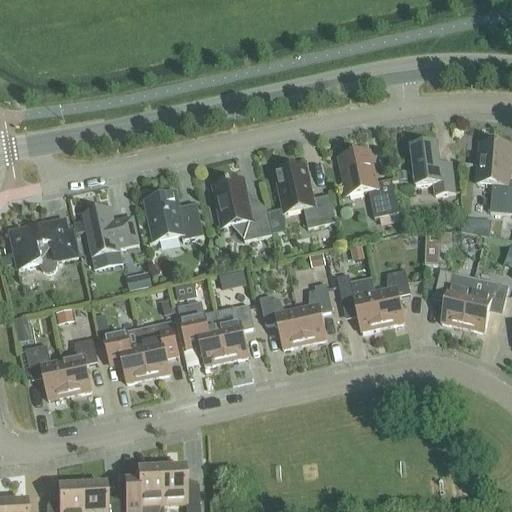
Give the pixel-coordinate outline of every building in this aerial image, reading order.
[(511,149),(480,147),(477,187),(492,188),(490,217),(511,218),(511,185),(509,185),(511,149)] [(440,175),(437,148),(411,151),(415,190),(434,188),(435,199),(455,197),(452,173),(440,175)] [(374,222),(398,217),(391,184),(375,187),(369,156),(339,162),(347,200),(368,195),(374,222)] [(308,233),(335,227),(329,200),(313,203),(306,170),(275,176),(284,218),(303,213),(308,233)] [(405,175),(397,176),(398,184),(406,183),(405,175)] [(244,245),(271,239),(265,211),(250,214),(243,184),(213,190),(222,232),(240,228),(244,245)] [(182,245),(204,240),(197,208),(183,211),(184,214),(177,216),(173,199),(140,206),(140,207),(148,206),(156,245),(149,246),(149,248),(181,240),(182,245)] [(110,213),(83,219),(84,225),(87,236),(92,262),(120,256),(119,253),(139,249),(133,222),(119,225),(120,229),(114,231),(110,213)] [(56,267),(56,266),(78,261),(72,235),(68,236),(65,224),(45,229),(45,227),(29,230),(30,232),(10,236),(18,274),(40,269),(41,270),(42,272),(43,273),(44,274),(45,275),(47,275),(48,275),(50,275),(51,275),(52,274),(54,273),(55,272),(56,270),(56,269),(56,267)] [(461,236),(471,238),(472,225),(461,224),(461,236)] [(84,225),(74,227),(76,238),(87,236),(84,225)] [(451,237),(426,237),(425,267),(439,268),(439,249),(450,249),(451,237)] [(363,249),(350,252),(353,266),(366,263),(363,249)] [(323,257),(309,260),(311,273),(326,269),(323,257)] [(9,260),(0,262),(0,266),(1,272),(11,269),(9,260)] [(410,298),(405,275),(387,279),(386,294),(375,296),(383,332),(404,327),(399,301),(410,298)] [(474,283),(440,275),(435,298),(447,301),(441,327),(462,332),(474,283)] [(148,278),(138,281),(141,294),(151,292),(148,278)] [(222,295),(231,293),(228,279),(219,280),(222,295)] [(350,287),(349,279),(337,282),(344,313),(355,311),(361,336),(383,332),(375,296),(372,282),(350,287)] [(503,314),(508,291),(474,283),(462,332),(484,337),(490,311),(503,314)] [(194,288),(175,292),(178,306),(197,302),(194,288)] [(321,318),(332,316),(326,288),(314,291),(315,295),(309,296),(308,311),(297,313),(304,349),(326,344),(321,318)] [(271,300),(259,303),(265,330),(277,328),(283,353),(304,349),(297,313),(285,316),(278,303),(272,304),(271,300)] [(170,305),(162,307),(165,320),(173,318),(170,305)] [(202,306),(177,311),(180,324),(185,348),(199,345),(205,371),(226,366),(219,330),(217,316),(204,319),(202,306)] [(249,309),(217,316),(219,330),(226,366),(248,361),(242,335),(254,333),(249,309)] [(71,314),(56,318),(58,327),(73,323),(71,314)] [(107,319),(97,321),(100,336),(110,333),(107,319)] [(25,325),(15,327),(19,348),(30,346),(25,325)] [(148,383),(170,378),(167,363),(178,361),(171,326),(153,330),(137,333),(148,383)] [(122,337),(104,341),(109,364),(121,362),(126,388),(148,383),(137,333),(122,337)] [(98,367),(93,344),(75,347),(74,362),(62,364),(70,400),(92,395),(86,369),(98,367)] [(25,354),(31,381),(43,379),(48,405),(70,400),(62,364),(51,367),(47,349),(25,354)] [(185,511),(198,511),(198,489),(185,489),(184,471),(160,472),(162,510),(185,509),(185,511)] [(159,511),(160,510),(162,510),(160,472),(136,474),(137,484),(124,485),(125,493),(125,511),(159,511)] [(105,488),(81,490),(82,511),(118,511),(119,506),(106,507),(105,488)] [(58,509),(46,510),(45,511),(82,511),(81,490),(57,491),(58,509)]
